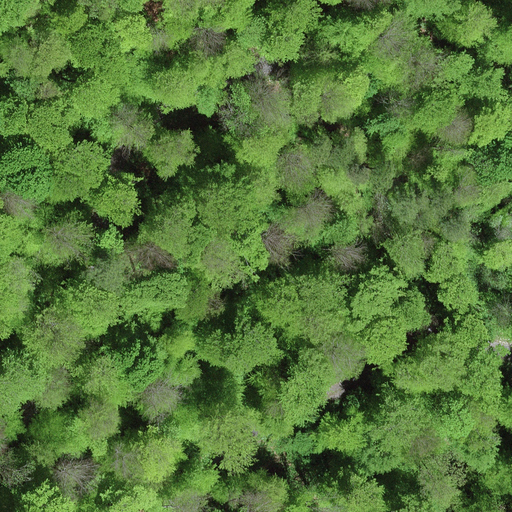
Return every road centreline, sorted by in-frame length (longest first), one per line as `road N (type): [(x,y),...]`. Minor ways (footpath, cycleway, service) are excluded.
road 1 (track): [(291,0),(285,42),(264,68),(169,108),(124,159),(95,303),(73,364),(4,444),(0,461)]
road 2 (track): [(185,511),(244,439),(351,384),(416,339),(511,346)]
